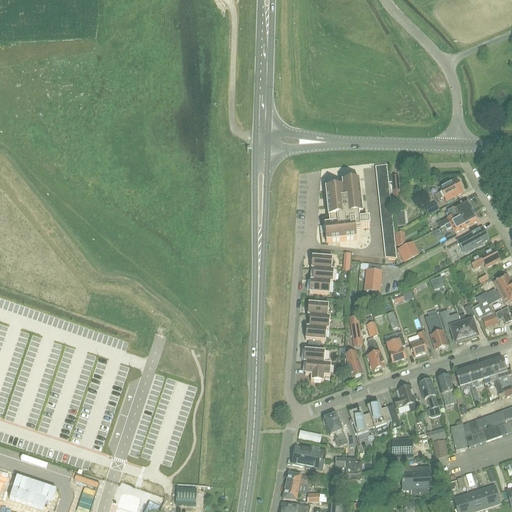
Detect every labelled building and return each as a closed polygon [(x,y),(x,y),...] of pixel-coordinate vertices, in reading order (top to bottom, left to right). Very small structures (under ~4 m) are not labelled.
[(387,173),(387,166),(375,167),(376,174),(387,173)] [(388,180),(387,173),(376,174),(376,175),(377,181),(388,180)] [(391,176),(393,199),(392,200),(392,206),(397,206),(396,200),(400,200),(398,176),(391,176)] [(341,182),(342,187),(325,189),(329,225),(324,225),(326,243),(357,240),(356,230),(370,228),(369,220),(360,221),(359,215),(363,214),(359,180),(341,182)] [(389,187),(388,180),(377,181),(377,188),(389,187)] [(443,198),(446,202),(463,193),(456,180),(439,189),(440,192),(434,195),(437,201),(443,198)] [(389,194),(389,187),(377,188),(378,195),(389,194)] [(390,201),(389,194),(378,195),(379,202),(390,201)] [(437,224),(440,228),(474,210),(469,201),(468,202),(467,200),(452,208),(455,214),(437,224)] [(391,208),(390,201),(379,202),(380,209),(391,208)] [(424,209),(428,216),(439,210),(435,203),(424,209)] [(392,215),(391,208),(380,209),(381,216),(392,215)] [(479,219),(474,210),(440,228),(442,234),(451,229),(454,234),(478,221),(477,220),(479,219)] [(392,222),(392,215),(381,216),(381,223),(392,222)] [(393,229),(392,222),(381,223),(382,230),(393,229)] [(394,236),(393,229),(382,230),(383,237),(394,236)] [(488,240),(481,229),(467,236),(468,237),(457,243),(463,254),(463,253),(464,255),(475,249),(475,250),(483,245),(482,244),(488,240)] [(396,247),(405,246),(404,233),(395,234),(395,236),(395,243),(396,247)] [(418,256),(412,244),(398,250),(404,262),(418,256)] [(427,254),(431,260),(439,256),(435,249),(427,254)] [(396,260),(395,250),(385,251),(386,259),(396,260)] [(499,262),(493,250),(479,257),(470,262),(469,263),(473,271),(473,270),(483,265),(485,269),(499,262)] [(311,270),(334,271),(331,271),(332,259),(312,257),(311,270)] [(120,268),(120,260),(108,260),(108,268),(120,268)] [(334,271),(311,270),(313,270),(312,281),(310,281),(310,282),(333,283),(334,271)] [(366,271),(364,291),(379,292),(381,272),(366,271)] [(479,305),(511,286),(511,285),(507,276),(494,283),(498,291),(496,293),(495,290),(487,294),(486,293),(476,299),(479,305)] [(333,283),(310,282),(309,294),(329,296),(329,297),(334,297),(334,293),(329,293),(330,284),(333,284),(333,283)] [(511,286),(479,305),(481,310),(486,317),(494,314),(490,305),(502,299),(505,305),(511,301),(511,286)] [(411,292),(402,295),(404,301),(413,298),(411,292)] [(125,293),(122,299),(138,306),(141,301),(125,293)] [(404,301),(402,295),(392,298),(394,304),(404,301)] [(118,315),(124,303),(117,300),(111,312),(118,315)] [(308,304),(307,316),(330,318),(327,318),(328,306),(308,304)] [(481,310),(479,305),(471,309),(477,320),(486,317),(481,310)] [(474,316),(471,309),(469,306),(464,309),(469,319),(474,316)] [(379,307),(372,310),(374,317),(381,314),(379,307)] [(457,315),(466,341),(471,339),(472,341),(476,340),(475,338),(477,337),(472,321),(466,323),(462,311),(458,307),(456,308),(455,308),(457,315)] [(511,311),(509,313),(507,308),(495,315),(498,321),(502,319),(505,324),(511,320),(511,311)] [(133,309),(125,319),(131,324),(139,314),(133,309)] [(461,342),(466,341),(457,315),(451,317),(449,312),(441,314),(447,331),(450,330),(455,344),(457,344),(457,345),(462,344),(461,342)] [(109,317),(121,327),(124,323),(113,313),(109,317)] [(392,330),(398,328),(393,313),(387,315),(392,330)] [(494,314),(482,319),(486,330),(498,325),(494,314)] [(437,315),(429,317),(435,334),(430,336),(435,351),(447,347),(443,332),(437,315)] [(330,318),(307,316),(307,317),(310,317),(309,328),(306,328),(329,330),(330,318)] [(373,323),(371,318),(365,320),(367,325),(366,326),(370,339),(378,336),(374,323),(373,323)] [(417,335),(420,343),(423,342),(424,348),(427,347),(423,333),(423,332),(420,320),(414,322),(417,335)] [(405,323),(408,339),(414,338),(412,322),(405,323)] [(362,346),(358,323),(351,325),(355,347),(362,346)] [(329,330),(306,328),(305,341),(325,342),(326,330),(329,330)] [(398,341),(386,345),(389,353),(388,354),(392,365),(405,361),(402,349),(401,350),(401,347),(405,346),(401,334),(396,336),(398,341)] [(372,355),(367,356),(372,371),(384,368),(379,352),(376,344),(375,344),(374,339),(367,341),(369,346),(372,355)] [(423,342),(420,343),(410,346),(414,358),(426,353),(424,348),(423,342)] [(306,363),(324,365),(325,352),(304,351),(303,363),(306,363)] [(350,362),(347,363),(352,378),(362,375),(357,360),(358,360),(355,352),(347,354),(350,362)] [(500,375),(506,372),(502,358),(490,362),(496,380),(494,381),(496,388),(498,387),(501,387),(499,379),(501,379),(500,375)] [(490,382),(494,381),(496,380),(490,362),(478,366),(483,380),(489,378),(490,382)] [(331,365),(324,365),(306,363),(305,376),(311,376),(311,382),(323,383),(324,377),(329,378),(330,378),(331,365)] [(474,387),(475,389),(479,388),(477,382),(483,380),(478,366),(466,370),(472,387),(474,387)] [(472,387),(466,370),(454,374),(459,388),(460,387),(461,391),(470,389),(472,395),(475,394),(477,394),(475,389),(474,387),(472,387)] [(456,403),(453,392),(448,376),(437,379),(441,395),(442,395),(445,407),(456,403)] [(438,408),(434,397),(435,396),(431,381),(419,385),(423,400),(426,399),(430,411),(428,411),(427,414),(429,417),(432,419),(441,416),(438,408)] [(413,397),(410,388),(398,391),(400,400),(394,402),(396,409),(408,405),(411,413),(420,410),(417,396),(413,397)] [(480,406),(477,394),(475,394),(472,395),(475,403),(477,402),(478,406),(480,406)] [(369,415),(368,415),(373,429),(374,428),(378,438),(389,433),(386,424),(392,422),(387,408),(381,410),(378,403),(367,407),(369,415)] [(373,429),(368,415),(363,417),(360,410),(349,414),(351,421),(350,422),(355,436),(356,435),(357,437),(368,433),(368,431),(373,429)] [(511,420),(508,410),(502,412),(506,422),(511,420)] [(500,424),(506,422),(502,412),(496,414),(500,424)] [(496,414),(491,416),(494,426),(500,424),(496,414)] [(347,444),(342,431),(336,415),(323,420),(329,436),(335,434),(337,439),(335,440),(338,448),(347,444)] [(494,426),(491,416),(485,418),(489,429),(494,426)] [(479,420),(483,431),(489,429),(485,418),(479,420)] [(479,420),(474,422),(477,433),(483,431),(479,420)] [(474,422),(468,424),(472,435),(477,433),(474,422)] [(511,433),(508,423),(503,425),(506,435),(511,433)] [(462,426),(464,437),(472,435),(468,424),(462,426)] [(506,435),(503,425),(498,427),(502,437),(506,435)] [(467,449),(464,437),(462,426),(450,429),(455,451),(467,449)] [(502,437),(498,427),(493,428),(496,438),(502,437)] [(496,438),(493,428),(488,430),(491,440),(496,438)] [(202,443),(201,429),(190,430),(191,443),(202,443)] [(488,430),(483,432),(486,442),(491,440),(488,430)] [(486,442),(483,432),(477,434),(480,444),(486,442)] [(427,434),(429,444),(436,442),(434,433),(427,434)] [(477,434),(471,436),(475,446),(480,444),(477,434)] [(302,435),(301,442),(324,447),(325,441),(302,435)] [(469,448),(475,446),(471,436),(465,438),(469,448)] [(449,456),(446,441),(432,444),(436,460),(449,456)] [(392,442),(392,460),(413,459),(413,442),(392,442)] [(303,457),(319,461),(324,461),(326,451),(319,450),(319,449),(311,447),(310,451),(295,448),(293,458),(302,460),(303,457)] [(317,471),(319,461),(303,457),(302,460),(293,458),(292,466),(317,471)] [(355,476),(355,466),(355,463),(355,460),(345,459),(345,465),(345,469),(346,476),(348,476),(355,476)] [(297,494),(305,495),(309,477),(301,476),(289,473),(283,500),(296,501),(297,494)] [(429,473),(401,474),(402,491),(430,490),(429,473)] [(346,497),(359,499),(361,482),(348,480),(346,497)] [(447,485),(449,492),(455,490),(453,483),(447,485)] [(480,491),(486,509),(500,505),(499,503),(504,501),(501,493),(496,494),(494,487),(480,491)] [(176,506),(196,507),(196,491),(176,489),(176,506)] [(467,495),(471,511),(477,511),(486,509),(480,491),(467,495)] [(307,503),(319,503),(326,503),(326,497),(319,496),(319,495),(307,495),(307,503)] [(471,511),(467,495),(453,500),(457,511),(471,511)] [(7,511),(10,503),(3,502),(0,511),(7,511)]
